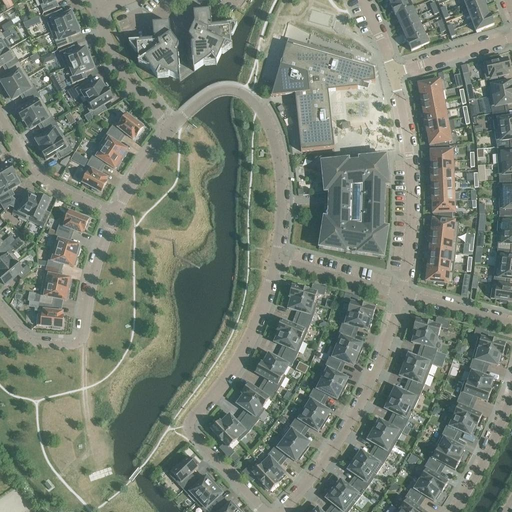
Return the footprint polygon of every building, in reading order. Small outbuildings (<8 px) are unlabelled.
[(37,0),(41,7),(43,13),(55,8),(53,3),(60,0),(37,0)] [(396,16),(413,9),(408,0),(392,8),(391,7),(391,8),(395,17),(396,17),(396,16)] [(478,0),(465,5),(468,14),(486,7),(483,0),(478,0)] [(468,14),(472,23),(490,16),(489,16),(486,7),(468,14)] [(396,16),(396,17),(400,25),(417,17),(413,9),(396,16)] [(216,64),(221,54),(225,45),(232,48),(232,47),(232,45),(230,26),(237,25),(237,24),(212,27),(210,11),(200,12),(201,20),(197,20),(195,25),(189,38),(193,44),(191,46),(194,72),(194,71),(211,59),(216,65),(216,64)] [(57,12),(45,17),(51,33),(77,23),(76,22),(73,15),(71,15),(71,13),(59,18),(57,12)] [(490,16),(472,23),(476,33),(494,25),(490,16)] [(403,34),(421,26),(417,17),(400,25),(403,34)] [(38,18),(23,24),(25,29),(40,23),(38,18)] [(77,23),(51,33),(57,49),(70,44),(68,39),(79,34),(78,32),(80,31),(77,24),(77,23)] [(154,40),(134,42),(129,43),(129,44),(136,43),(138,64),(138,65),(145,61),(157,78),(156,78),(157,79),(160,72),(179,80),(179,81),(180,81),(178,55),(175,54),(179,47),(171,35),(170,35),(168,31),(163,32),(162,24),(152,24),(154,40)] [(407,43),(425,35),(421,26),(403,34),(407,42),(407,43)] [(407,43),(407,42),(407,43),(411,52),(429,44),(425,35),(407,43)] [(363,85),(361,84),(375,83),(374,71),(351,64),(352,59),(288,40),(282,62),(283,62),(281,67),(280,67),(271,98),(295,96),(301,152),(334,149),(328,92),(357,89),(362,90),(363,85)] [(0,68),(5,65),(8,70),(19,64),(10,48),(6,51),(0,55),(0,68)] [(86,51),(85,49),(74,53),(71,48),(59,53),(66,69),(70,67),(91,58),(90,58),(87,50),(86,51)] [(56,65),(60,65),(59,53),(44,55),(45,62),(56,61),(56,65)] [(91,58),(70,67),(74,77),(69,78),(72,85),(84,80),(82,74),(93,70),(92,67),(94,67),(91,59),(91,58)] [(485,81),(498,78),(508,76),(507,72),(509,72),(506,60),(498,62),(497,60),(491,61),(491,64),(482,66),(485,81)] [(19,64),(8,70),(11,76),(1,82),(2,84),(1,85),(5,92),(4,92),(5,93),(28,78),(19,64)] [(462,74),(465,86),(471,85),(468,73),(462,74)] [(460,75),(454,76),(457,89),(462,87),(460,75)] [(61,87),(57,77),(51,80),(59,94),(65,91),(63,86),(61,87)] [(28,78),(5,93),(10,100),(11,99),(12,101),(23,95),(26,100),(37,93),(28,78)] [(486,87),(489,98),(511,93),(511,85),(511,82),(500,84),(498,78),(485,81),(486,87)] [(441,92),(446,91),(444,80),(436,82),(435,79),(429,81),(429,83),(418,85),(421,96),(441,92)] [(88,103),(107,90),(102,83),(101,84),(99,82),(89,88),(86,83),(75,90),(74,89),(69,92),(73,99),(78,96),(82,94),(87,102),(88,103)] [(107,90),(88,103),(91,108),(87,110),(93,120),(104,112),(101,107),(113,100),(107,90)] [(441,92),(421,96),(422,106),(443,102),(441,92)] [(17,112),(23,122),(46,108),(37,93),(26,100),(29,105),(17,112)] [(490,107),(492,115),(505,112),(504,106),(511,104),(511,93),(489,98),(490,107)] [(443,102),(422,106),(424,116),(445,112),(443,102)] [(472,104),(470,122),(477,123),(479,105),(472,104)] [(46,108),(23,122),(27,129),(29,128),(30,130),(37,126),(40,131),(55,122),(46,108)] [(423,120),(424,126),(447,122),(445,112),(424,116),(425,120),(423,120)] [(492,115),(493,120),(494,131),(511,129),(511,117),(506,119),(505,112),(492,115)] [(117,121),(109,131),(120,138),(124,133),(133,140),(135,137),(136,138),(143,129),(141,127),(142,126),(137,122),(136,123),(127,116),(121,124),(117,121)] [(342,130),(365,128),(373,127),(372,121),(341,124),(342,130)] [(40,151),(60,140),(59,139),(64,137),(55,122),(40,131),(43,137),(36,141),(38,143),(36,144),(40,151)] [(428,135),(448,131),(447,122),(424,126),(425,131),(427,131),(428,135)] [(511,129),(494,131),(496,149),(510,147),(509,141),(511,140),(511,129)] [(99,146),(122,161),(123,161),(122,160),(127,153),(125,152),(126,150),(116,144),(120,138),(109,131),(99,146)] [(435,145),(436,152),(450,151),(449,143),(451,142),(448,131),(428,135),(430,146),(435,145)] [(60,140),(40,151),(46,161),(58,154),(61,159),(73,152),(64,137),(59,139),(60,140)] [(89,161),(101,168),(104,163),(114,169),(116,167),(117,168),(121,161),(122,162),(122,161),(99,146),(89,161)] [(511,153),(510,153),(510,147),(496,149),(497,152),(498,166),(503,165),(511,164),(511,153)] [(450,151),(436,152),(431,152),(431,163),(452,162),(452,151),(450,151)] [(66,168),(71,158),(69,157),(62,162),(60,165),(66,168)] [(383,259),(386,239),(388,230),(380,228),(380,217),(383,217),(384,199),(381,199),(381,187),(389,187),(386,157),(360,160),(360,163),(348,164),(348,161),(322,164),(325,193),(333,193),(332,202),(329,202),(329,220),(324,220),(320,249),(346,253),(346,250),(358,252),(357,255),(383,259)] [(101,168),(89,161),(78,181),(93,189),(92,191),(98,194),(99,192),(101,193),(106,183),(105,182),(107,179),(97,174),(101,168)] [(429,167),(429,173),(452,172),(452,162),(431,163),(431,167),(429,167)] [(511,164),(503,165),(503,175),(499,176),(499,182),(511,181),(511,175),(511,176),(511,175),(511,164)] [(0,184),(15,175),(9,166),(0,171),(0,184)] [(484,166),(477,167),(479,183),(485,182),(484,166)] [(453,182),(452,172),(429,173),(429,179),(432,178),(432,183),(453,182)] [(9,192),(19,186),(18,184),(19,183),(15,176),(15,175),(0,184),(0,203),(0,204),(12,197),(9,192)] [(499,186),(499,199),(511,199),(511,181),(499,182),(499,186)] [(453,192),(453,182),(432,183),(432,187),(430,187),(430,193),(453,192)] [(453,192),(430,193),(430,199),(433,199),(433,203),(454,202),(453,192)] [(12,214),(27,221),(39,197),(38,196),(38,197),(31,193),(30,195),(28,194),(23,205),(17,202),(12,214)] [(39,197),(27,221),(43,229),(49,217),(43,214),(49,201),(39,197)] [(499,213),(499,216),(511,216),(511,199),(499,199),(499,213)] [(454,213),(454,202),(433,203),(433,214),(438,214),(452,213),(454,213)] [(61,221),(56,232),(69,236),(71,230),(81,234),(83,231),(84,231),(88,221),(86,220),(87,218),(81,216),(80,217),(69,213),(65,223),(61,221)] [(452,222),(452,213),(438,214),(438,220),(433,220),(432,230),(457,233),(459,223),(452,222)] [(511,216),(499,216),(499,222),(503,223),(503,233),(511,234),(511,216)] [(457,233),(432,230),(432,235),(430,234),(429,241),(456,244),(457,233)] [(51,250),(78,258),(78,257),(77,257),(80,249),(78,249),(79,246),(67,243),(69,236),(56,232),(51,250)] [(498,233),(497,250),(510,251),(511,245),(511,234),(503,233),(498,233)] [(0,253),(9,246),(5,241),(3,242),(0,238),(0,253)] [(15,252),(23,245),(17,239),(9,246),(14,251),(15,252)] [(455,254),(456,244),(429,241),(428,247),(431,247),(430,251),(455,254)] [(0,275),(15,263),(16,263),(18,261),(12,253),(14,251),(9,246),(0,253),(0,255),(3,259),(0,261),(0,275)] [(78,258),(51,250),(46,267),(59,271),(61,264),(72,268),(73,265),(75,266),(77,258),(78,258)] [(497,250),(495,267),(495,268),(500,268),(511,269),(511,257),(510,258),(510,251),(497,250)] [(454,264),(455,254),(430,251),(429,261),(449,264),(454,264)] [(449,264),(429,261),(428,272),(448,274),(448,273),(449,264)] [(0,280),(5,286),(17,275),(21,280),(31,271),(27,266),(22,271),(16,263),(15,263),(0,275),(0,280)] [(42,285),(70,291),(70,290),(69,290),(71,282),(69,282),(69,279),(58,277),(59,271),(46,267),(42,285)] [(511,269),(500,268),(498,278),(494,278),(493,284),(506,286),(507,280),(511,280),(511,269)] [(453,273),(448,273),(448,274),(428,272),(427,282),(438,283),(437,285),(444,286),(444,284),(452,285),(453,273)] [(493,284),(490,299),(500,301),(500,303),(506,304),(507,302),(511,302),(511,286),(506,286),(493,284)] [(30,302),(52,305),(53,299),(65,301),(66,299),(67,299),(69,291),(70,291),(42,285),(40,296),(32,294),(30,302)] [(308,291),(301,288),(301,289),(292,287),(289,298),(290,299),(290,298),(314,305),(314,304),(317,294),(324,296),(325,289),(313,286),(311,292),(308,291)] [(347,314),(372,321),(375,309),(367,307),(367,306),(359,304),(359,305),(356,304),(358,298),(345,295),(343,301),(350,303),(347,314)] [(310,325),(313,317),(316,305),(314,304),(314,305),(290,298),(290,299),(288,306),(289,306),(288,310),(301,313),(298,320),(310,325)] [(52,305),(30,302),(30,304),(32,304),(31,310),(38,311),(36,326),(53,328),(53,330),(59,330),(60,328),(62,329),(63,317),(62,317),(62,313),(51,312),(52,305)] [(342,324),(340,330),(352,334),(354,328),(367,331),(367,329),(369,330),(372,321),(347,314),(348,315),(345,325),(342,324)] [(424,323),(416,321),(413,332),(438,338),(440,328),(447,330),(449,323),(437,319),(435,326),(432,325),(432,324),(425,322),(424,323)] [(303,343),(307,332),(310,325),(298,320),(295,327),(281,321),(277,332),(303,343)] [(338,336),(333,346),(360,357),(362,350),(360,349),(362,345),(350,340),(352,334),(340,330),(338,336)] [(486,340),(488,334),(476,330),(474,337),(478,338),(475,349),(502,356),(506,345),(497,343),(497,342),(490,340),(490,341),(486,340)] [(295,361),(298,353),(303,343),(277,332),(274,339),(276,340),(274,343),(286,348),(283,355),(295,361)] [(438,338),(413,332),(410,341),(413,342),(412,344),(425,347),(422,354),(435,358),(437,350),(434,349),(437,339),(438,338)] [(329,357),(327,363),(339,368),(341,362),(353,367),(355,363),(357,364),(360,357),(333,346),(329,357)] [(502,357),(502,356),(475,349),(472,360),(470,366),(483,370),(485,363),(497,367),(498,363),(500,364),(502,356),(502,357)] [(405,359),(402,366),(428,376),(428,375),(425,374),(429,364),(432,365),(435,358),(422,354),(420,360),(408,355),(407,359),(405,359)] [(283,376),(288,366),(291,368),(295,361),(283,355),(280,361),(269,355),(267,358),(265,357),(262,364),(261,364),(275,372),(283,376)] [(255,374),(269,382),(265,388),(276,395),(280,388),(286,377),(283,376),(275,372),(261,364),(262,364),(261,363),(255,374)] [(327,370),(322,380),(344,391),(347,384),(346,383),(347,380),(336,374),(339,368),(327,363),(324,369),(327,370)] [(400,377),(412,382),(409,388),(421,393),(424,387),(428,376),(402,366),(399,373),(401,373),(400,377)] [(491,392),(490,391),(493,384),(492,384),(493,380),(481,376),(483,370),(470,366),(468,372),(471,373),(468,383),(465,382),(464,382),(491,392)] [(314,388),(311,394),(322,400),(325,395),(337,401),(339,397),(341,398),(344,391),(322,380),(317,390),(314,388)] [(464,382),(458,399),(470,404),(473,398),(487,403),(491,392),(464,382)] [(261,394),(248,385),(241,395),(242,395),(262,409),(263,409),(269,400),(271,402),(276,395),(265,388),(261,394)] [(391,392),(388,398),(413,410),(418,400),(421,393),(409,388),(407,394),(395,389),(393,393),(391,392)] [(302,409),(326,424),(330,417),(328,416),(330,413),(319,406),(322,400),(311,394),(308,399),(302,409)] [(258,420),(265,410),(263,409),(262,409),(242,395),(238,401),(239,402),(237,405),(248,413),(244,419),(253,428),(259,420),(258,420)] [(397,415),(393,421),(405,427),(409,420),(406,419),(410,409),(413,411),(413,410),(388,398),(385,405),(387,406),(385,410),(397,415)] [(451,415),(477,427),(482,416),(468,410),(470,404),(458,399),(455,405),(458,406),(454,416),(451,415)] [(326,424),(302,409),(296,419),(292,424),(303,431),(307,426),(318,433),(320,429),(322,430),(326,424)] [(446,426),(444,432),(455,437),(458,431),(470,437),(471,433),(473,434),(476,427),(477,427),(451,415),(446,426)] [(229,416),(227,418),(226,417),(220,422),(220,423),(237,441),(239,443),(248,434),(253,428),(244,419),(239,425),(229,416)] [(375,423),(371,430),(396,444),(402,434),(405,427),(393,421),(390,427),(379,421),(377,425),(375,423)] [(211,430),(217,437),(222,443),(222,442),(225,445),(220,449),(229,458),(234,453),(229,448),(237,441),(220,423),(220,422),(211,430)] [(304,455),(309,449),(307,447),(310,444),(299,436),(303,431),(292,424),(289,428),(282,438),(304,455)] [(409,435),(411,429),(405,426),(403,433),(409,435)] [(390,454),(396,444),(371,430),(368,437),(370,438),(368,441),(379,448),(375,453),(386,460),(390,454)] [(435,447),(460,461),(461,460),(460,460),(464,453),(462,453),(464,449),(452,443),(455,437),(444,432),(441,437),(435,447)] [(271,452),(281,460),(285,455),(295,463),(298,459),(300,461),(304,455),(282,438),(275,447),(271,452)] [(430,457),(427,463),(438,470),(441,464),(455,471),(460,461),(435,447),(435,448),(438,449),(433,459),(430,457)] [(259,464),(278,484),(279,484),(285,478),(284,476),(285,475),(276,465),(281,460),(271,452),(267,456),(259,464)] [(357,454),(353,460),(376,476),(382,466),(386,460),(375,453),(372,459),(361,452),(359,455),(357,454)] [(183,491),(193,482),(188,478),(198,469),(196,467),(198,465),(191,459),(190,460),(188,458),(178,468),(177,467),(172,471),(173,472),(169,476),(183,491)] [(348,471),(359,478),(355,484),(365,491),(369,486),(376,476),(353,460),(348,467),(350,468),(348,471)] [(448,484),(435,476),(438,470),(427,463),(423,469),(426,471),(420,480),(420,481),(420,480),(441,493),(441,494),(448,484)] [(264,486),(270,492),(278,484),(259,464),(261,466),(253,474),(248,468),(243,473),(252,483),(256,478),(259,481),(258,481),(263,487),(264,486)] [(165,468),(159,473),(162,477),(168,472),(165,468)] [(195,504),(216,485),(211,479),(209,481),(206,478),(197,486),(193,482),(183,491),(195,504)] [(412,488),(408,494),(419,501),(422,495),(433,502),(435,499),(437,500),(441,494),(441,493),(420,480),(420,481),(415,490),(412,488)] [(336,483),(331,489),(353,506),(361,497),(365,491),(355,484),(351,489),(340,481),(338,484),(336,483)] [(203,511),(212,511),(217,508),(213,503),(222,494),(219,492),(221,490),(216,485),(195,504),(203,511)] [(327,495),(328,496),(326,499),(336,508),(332,511),(348,511),(353,506),(331,489),(327,495)] [(402,511),(422,511),(415,506),(419,501),(408,494),(404,499),(398,508),(402,511)]
